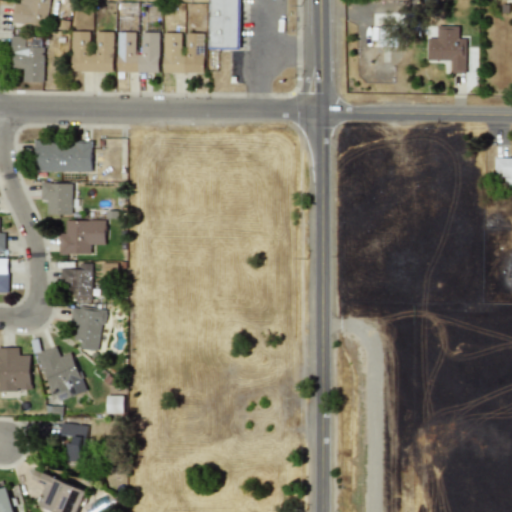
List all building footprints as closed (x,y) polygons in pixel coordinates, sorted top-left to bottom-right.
[(49,0),(21,0),(21,4),(14,3),(11,21),(45,27),(49,0)] [(209,0),(209,50),(240,49),(239,0),(209,0)] [(458,25),(437,25),(437,38),(426,38),(426,59),(450,60),(450,72),(465,73),(466,38),(458,38),(458,25)] [(113,31),(93,31),(72,31),(71,71),(112,71),(113,31)] [(135,32),(117,31),(117,71),(158,72),(159,32),(140,31),(140,53),(135,53),(135,32)] [(203,33),(183,32),(163,32),(163,72),(203,72),(203,33)] [(11,36),(11,67),(23,68),(23,81),(42,81),(43,36),(11,36)] [(34,170),(91,171),(92,142),(35,141),(34,170)] [(511,157),(494,157),(494,177),(511,177),(511,157)] [(72,183),(41,182),(40,199),(47,200),(47,214),(71,214),(72,183)] [(59,253),(91,253),(91,244),(105,244),(105,220),(65,219),(65,233),(59,232),(59,253)] [(0,292),(7,292),(8,257),(0,257),(0,292)] [(92,300),(91,263),(79,263),(79,268),(61,268),(61,283),(68,283),(69,300),(92,300)] [(100,348),(104,310),(73,306),(70,344),(100,348)] [(72,351),(59,356),(56,346),(38,352),(54,401),(85,391),(72,351)] [(0,347),(0,389),(31,389),(30,354),(19,355),(18,347),(0,347)] [(106,412),(123,412),(123,395),(106,395),(106,412)] [(81,461),(86,425),(61,422),(60,434),(75,436),(74,443),(67,442),(64,459),(81,461)] [(56,511),(76,511),(86,490),(37,470),(33,479),(47,485),(43,494),(46,495),(41,506),(56,511)] [(13,511),(7,486),(0,488),(0,511),(13,511)]
